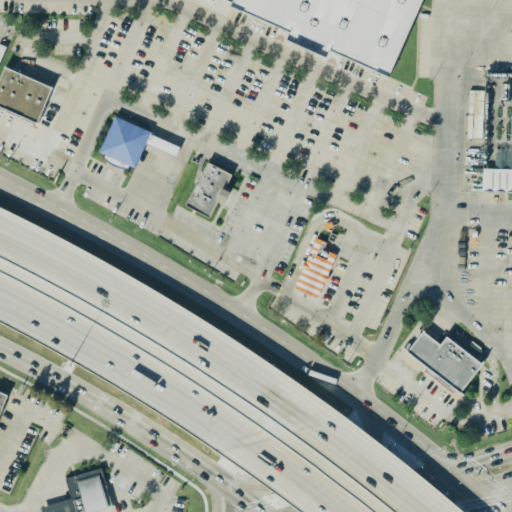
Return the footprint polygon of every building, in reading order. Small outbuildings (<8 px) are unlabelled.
[(423,0),(423,1),(387,79),(228,8),(230,4),(231,0),(423,0)] [(0,110),(0,78),(4,70),(51,91),(35,126),(0,110)] [(132,172),(97,156),(114,119),(149,135),(148,137),(144,146),(132,172)] [(144,146),(148,137),(178,150),(174,159),(144,146)] [(185,207),(207,166),(230,178),(208,219),(185,207)] [(511,171),(483,170),(483,193),(511,193),(511,171)] [(315,240),(293,289),(315,300),(334,257),(322,251),(325,244),(315,240)] [(406,353),(421,332),(438,345),(444,337),(481,365),(460,393),(406,353)] [(64,479),(69,502),(40,508),(40,511),(107,511),(99,471),(64,479)]
